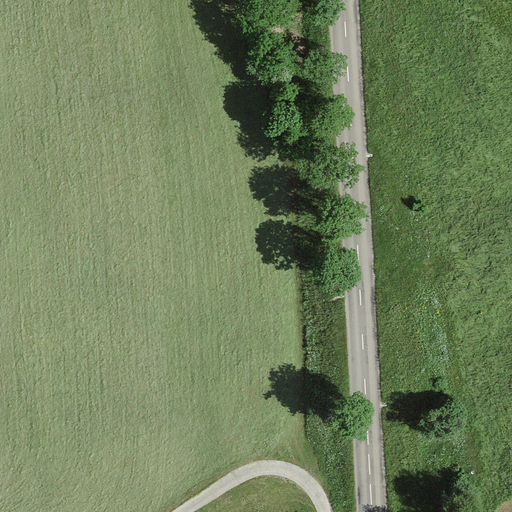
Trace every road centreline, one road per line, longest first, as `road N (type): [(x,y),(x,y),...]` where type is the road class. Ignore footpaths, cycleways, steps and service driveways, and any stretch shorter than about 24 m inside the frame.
road 1 (tertiary): [(371,511),(343,0)]
road 2 (unclassified): [(177,511),(257,466),(289,474),(327,511)]
